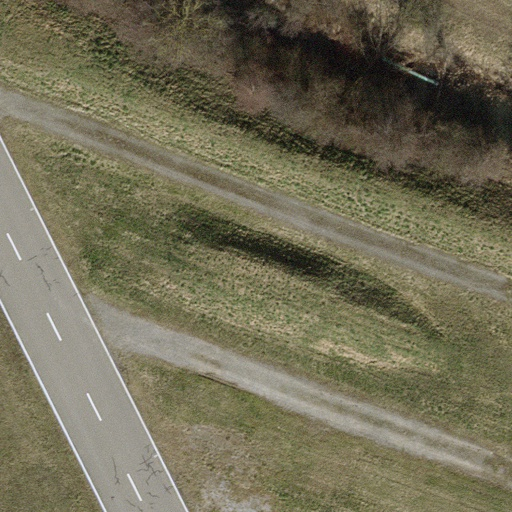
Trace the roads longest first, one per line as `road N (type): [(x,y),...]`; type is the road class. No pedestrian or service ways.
road 1 (track): [(0,92),(511,281)]
road 2 (track): [(511,475),(48,310)]
